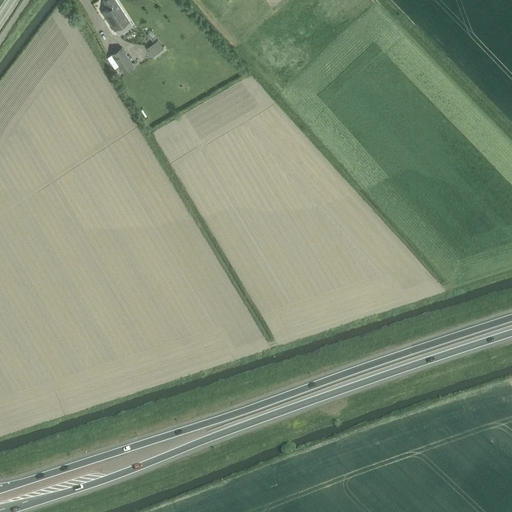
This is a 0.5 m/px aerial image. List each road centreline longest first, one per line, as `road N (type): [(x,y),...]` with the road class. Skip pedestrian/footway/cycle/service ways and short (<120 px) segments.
road 1 (trunk): [(0,511),(511,332)]
road 2 (trunk): [(511,316),(0,489)]
